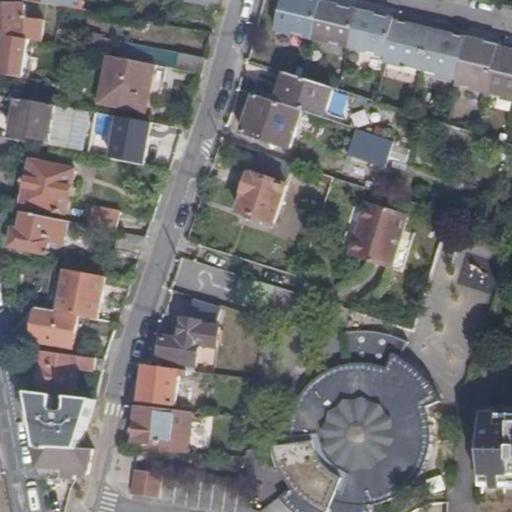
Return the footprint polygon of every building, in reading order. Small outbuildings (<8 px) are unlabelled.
[(34,0),(63,6),(85,9),(87,2),(85,0),(34,0)] [(419,25),(411,23),(397,19),(397,17),(321,0),(284,0),(277,29),(339,44),(388,55),(387,60),(460,78),(459,84),(491,91),(490,93),(511,98),(511,48),(501,46),(502,40),(487,36),(487,40),(479,38),(470,36),(470,37),(454,33),(448,32),(449,24),(420,18),(419,25)] [(31,38),(43,41),(45,20),(27,18),(26,4),(0,4),(0,31),(9,34),(31,38)] [(413,16),(411,23),(419,25),(420,18),(413,16)] [(456,26),(449,24),(448,32),(454,33),(456,26)] [(2,73),(24,77),(31,38),(9,34),(2,73)] [(202,73),(206,59),(177,52),(174,68),(202,73)] [(160,94),(167,66),(110,55),(101,100),(146,110),(150,92),(160,94)] [(334,87),(288,72),(279,102),(304,111),(325,117),(334,87)] [(279,102),(255,94),(243,132),(292,148),(304,111),(279,102)] [(75,117),(76,108),(19,97),(13,131),(51,138),(55,114),(75,117)] [(396,141),(357,128),(349,154),(388,167),(390,158),(396,141)] [(120,143),(95,138),(92,151),(117,156),(120,143)] [(295,164),(260,152),(239,211),(276,223),(295,164)] [(76,168),(33,158),(23,202),(67,211),(76,168)] [(89,224),(118,230),(121,212),(93,205),(89,224)] [(364,241),(361,240),(354,261),(395,274),(412,220),(372,208),(365,228),(368,229),(364,241)] [(71,220),(24,210),(21,228),(14,227),(10,246),(49,254),(53,235),(67,238),(71,220)] [(141,255),(148,236),(120,230),(115,247),(141,255)] [(99,318),(107,275),(68,270),(60,311),(79,315),(99,318)] [(186,317),(184,333),(220,340),(222,326),(218,325),(223,309),(195,301),(190,318),(186,317)] [(79,315),(60,311),(39,308),(34,338),(74,345),(79,315)] [(220,340),(184,333),(183,339),(165,336),(161,355),(165,355),(164,366),(187,369),(187,365),(197,366),(201,345),(219,348),(220,340)] [(216,369),(219,348),(201,345),(197,366),(216,369)] [(103,370),(106,358),(45,350),(40,386),(75,391),(77,366),(103,370)] [(405,361),(392,355),(387,371),(382,369),(372,367),(359,367),(348,368),(338,371),(325,377),(317,382),(306,393),(300,404),(295,417),(292,430),(292,447),(278,449),(280,461),(283,470),(286,476),(292,486),(300,494),(309,503),(321,510),(324,511),(334,511),(338,502),(346,504),(354,505),(364,505),(377,503),(388,500),(403,492),(413,483),(420,473),(426,462),(430,449),(431,440),(431,430),(429,418),(426,409),(441,402),(436,392),(427,380),(415,367),(405,361)] [(164,366),(146,364),(141,399),(177,404),(180,376),(189,377),(190,370),(187,369),(164,366)] [(210,388),(212,373),(203,372),(201,383),(210,388)] [(83,447),(96,399),(31,392),(41,445),(83,447)] [(177,410),(141,405),(137,440),(164,443),(174,444),(177,410)] [(165,451),(187,452),(190,411),(177,410),(174,444),(164,443),(165,451)] [(511,418),(484,419),(485,482),(511,482),(511,418)] [(98,448),(83,447),(41,445),(36,445),(40,474),(77,477),(78,472),(91,473),(98,448)] [(164,473),(137,469),(133,492),(161,496),(164,473)]
